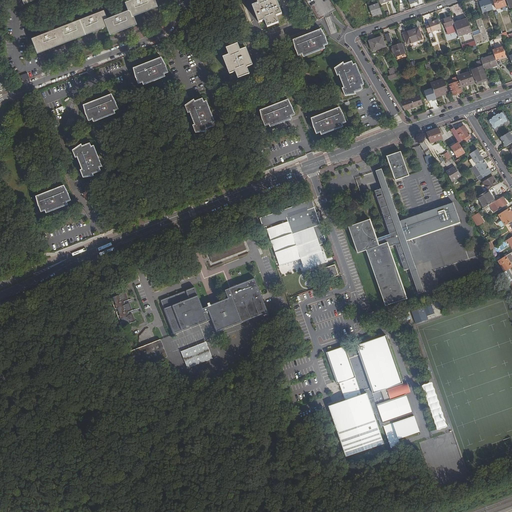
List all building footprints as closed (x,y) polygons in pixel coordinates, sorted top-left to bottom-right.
[(149,5),(158,2),(156,0),(131,0),(129,1),(134,11),(139,9),(139,11),(149,7),(149,5)] [(254,5),(261,22),(265,21),(268,27),(278,23),(276,17),(281,15),(275,0),(257,0),(259,4),(254,5)] [(376,0),(371,2),(373,6),(369,7),(372,17),(381,14),(376,0)] [(482,12),(493,9),(489,0),(487,0),(479,3),(482,12)] [(506,6),(504,0),(492,0),(496,9),(506,6)] [(347,6),(351,18),(364,13),(360,1),(347,6)] [(259,23),(261,22),(254,5),(252,6),(259,23)] [(130,8),(107,17),(105,17),(108,23),(110,30),(116,28),(117,29),(126,26),(126,25),(135,21),(131,11),(130,8)] [(108,23),(105,17),(103,12),(34,38),(39,49),(48,45),(48,47),(59,43),(58,41),(67,38),(67,39),(77,36),(76,35),(88,30),(88,31),(98,28),(98,26),(108,23)] [(453,23),(451,17),(442,20),(445,28),(454,24),(453,23)] [(475,42),(476,46),(489,41),(481,18),(475,20),(479,30),(481,35),(473,38),(475,42)] [(428,23),(425,25),(427,33),(441,28),(438,20),(432,22),(428,23)] [(454,24),(458,36),(471,32),(467,20),(454,24)] [(311,33),(312,35),(304,39),(303,36),(292,40),(295,50),(297,49),(298,53),(301,52),(302,55),(325,47),(324,44),(326,43),(324,38),(326,38),(322,29),(311,33)] [(421,39),(419,32),(415,33),(414,30),(403,34),(407,44),(421,39)] [(385,47),(382,36),(369,41),(372,51),(385,47)] [(461,46),(463,50),(470,48),(476,46),(475,42),(461,46)] [(405,53),(402,43),(392,46),(392,48),(391,49),(393,54),(394,54),(395,57),(405,53)] [(226,57),(232,73),(237,72),(239,78),(250,74),(247,68),(252,66),(245,49),(241,51),(238,44),(228,48),(230,55),(226,57)] [(245,49),(252,66),(253,65),(247,48),(245,49)] [(492,51),(494,55),(496,60),(505,57),(502,48),(492,51)] [(174,59),(169,51),(165,54),(169,62),(174,59)] [(494,55),(481,59),(482,64),(484,68),(497,64),(496,60),(494,55)] [(224,57),(231,74),(232,73),(226,57),(224,57)] [(166,67),(160,58),(132,69),(134,78),(136,78),(137,82),(142,81),(143,84),(162,77),(161,74),(165,72),(164,68),(166,67)] [(352,67),(350,62),(344,64),(343,62),(334,68),(337,75),(339,75),(344,87),(342,88),(345,96),(356,95),(355,92),(361,90),(359,85),(362,84),(355,65),(352,67)] [(476,83),(487,79),(484,70),(481,71),(482,73),(480,74),(481,75),(474,78),(476,83)] [(470,72),(457,76),(458,77),(459,82),(461,88),(474,83),(470,72)] [(443,79),(430,83),(435,98),(448,93),(443,79)] [(458,82),(455,83),(449,85),(452,96),(462,93),(458,82)] [(118,103),(113,94),(85,105),(87,115),(88,114),(90,119),(95,117),(96,120),(115,113),(114,110),(118,108),(117,104),(118,103)] [(400,102),(405,111),(423,105),(420,96),(400,102)] [(198,132),(205,131),(209,131),(209,129),(212,128),(210,121),(213,120),(207,103),(203,105),(201,98),(198,100),(197,98),(188,103),(188,104),(191,111),(196,124),(198,132)] [(293,108),(289,99),(260,110),(263,120),(265,119),(266,124),(270,122),(271,126),(291,118),(290,114),(293,113),(291,109),(293,108)] [(344,117),(339,107),(311,118),(313,128),(315,128),(317,132),(320,131),(321,134),(342,127),(341,123),(345,122),(343,117),(344,117)] [(499,114),(493,117),(499,127),(507,121),(502,113),(499,114)] [(499,127),(493,117),(491,119),(488,121),(494,130),(499,127)] [(464,126),(452,133),(457,141),(458,143),(470,135),(464,126)] [(438,129),(426,133),(430,143),(442,139),(438,129)] [(511,137),(509,132),(500,138),(505,147),(511,143),(511,142),(511,137)] [(419,143),(420,145),(424,151),(428,149),(423,141),(419,143)] [(458,158),(465,154),(464,152),(460,145),(458,143),(451,148),(458,158)] [(83,145),(76,149),(78,157),(83,170),(86,177),(94,176),(94,174),(100,172),(98,167),(102,166),(94,148),(91,149),(89,144),(84,146),(83,145)] [(468,161),(473,167),(475,166),(483,160),(478,151),(470,156),(472,159),(468,161)] [(400,152),(387,156),(395,180),(409,175),(400,152)] [(475,166),(481,175),(489,170),(487,166),(487,167),(485,165),(486,164),(483,160),(475,166)] [(446,172),(452,182),(461,176),(455,166),(446,172)] [(391,237),(377,241),(379,247),(388,244),(389,247),(396,245),(405,270),(408,269),(417,294),(424,292),(407,242),(403,233),(400,222),(381,169),(376,171),(382,189),(375,191),(391,237)] [(481,175),(483,178),(491,173),(489,170),(481,175)] [(365,175),(364,181),(375,183),(376,177),(365,175)] [(483,182),(488,190),(490,190),(497,185),(492,176),(483,182)] [(48,212),(67,204),(66,202),(70,200),(69,196),(70,195),(65,186),(37,197),(39,207),(40,206),(42,211),(46,209),(48,212)] [(488,191),(478,197),(485,208),(494,202),(495,202),(493,198),(488,191)] [(478,197),(476,198),(483,209),(485,208),(478,197)] [(495,202),(494,202),(499,209),(507,204),(502,197),(495,202)] [(400,222),(403,233),(407,242),(460,223),(453,203),(400,222)] [(511,213),(509,208),(498,215),(505,226),(509,223),(511,221),(511,213)] [(479,214),(473,218),(478,226),(484,222),(479,214)] [(288,221),(266,229),(279,266),(301,259),(305,271),(326,264),(313,227),(293,234),(288,221)] [(379,247),(377,241),(376,238),(370,221),(349,228),(358,254),(367,251),(386,307),(407,300),(389,247),(388,244),(379,247)] [(242,240),(235,243),(239,252),(246,249),(242,240)] [(239,252),(235,243),(208,254),(212,262),(239,252)] [(504,272),(508,270),(507,269),(511,266),(510,263),(508,259),(509,258),(507,255),(501,259),(497,261),(504,272)] [(325,269),(328,280),(339,276),(335,265),(325,269)] [(254,278),(248,280),(260,315),(267,312),(254,278)] [(216,333),(260,315),(248,280),(224,290),(227,298),(203,308),(195,287),(160,300),(174,335),(211,320),(216,333)] [(123,305),(122,304),(124,303),(124,301),(128,300),(125,292),(110,298),(121,326),(135,321),(132,314),(127,316),(126,315),(128,314),(128,312),(132,310),(129,303),(123,305)] [(431,303),(411,310),(416,324),(428,319),(427,316),(434,313),(431,303)] [(347,349),(346,346),(327,352),(338,384),(340,383),(346,400),(329,406),(346,456),(384,443),(374,414),(379,412),(383,423),(401,417),(391,387),(403,383),(386,335),(374,340),(373,338),(371,339),(371,340),(357,345),(360,355),(350,358),(347,349)] [(167,357),(160,339),(129,352),(135,369),(167,357)] [(351,347),(347,349),(350,358),(360,355),(357,345),(356,342),(350,344),(351,347)] [(383,423),(389,441),(390,441),(392,446),(401,443),(399,438),(420,430),(415,415),(410,417),(409,414),(411,413),(406,394),(408,393),(412,392),(409,383),(405,384),(403,385),(403,383),(391,387),(401,417),(383,423)] [(432,383),(423,386),(437,429),(446,426),(432,383)] [(410,417),(415,415),(408,393),(406,394),(411,413),(409,414),(410,417)] [(374,414),(384,443),(389,441),(383,423),(379,412),(374,414)]
